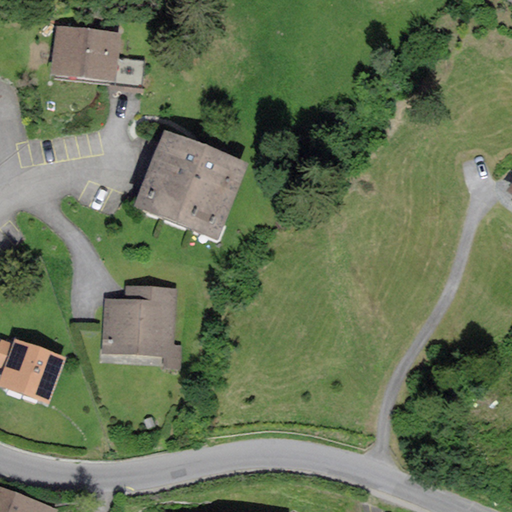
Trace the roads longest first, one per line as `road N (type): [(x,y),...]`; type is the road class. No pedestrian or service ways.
road 1 (unclassified): [(0,456),(93,475),(282,452),(355,465),(466,511)]
road 2 (residential): [(0,207),(41,174),(119,161)]
